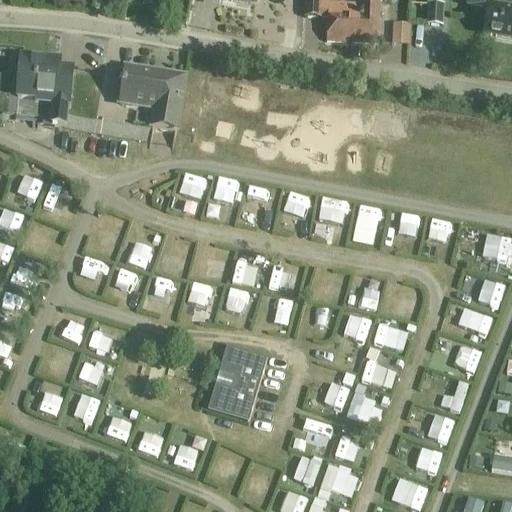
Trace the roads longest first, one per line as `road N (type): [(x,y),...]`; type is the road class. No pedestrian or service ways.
road 1 (unclassified): [(511,96),(0,20)]
road 2 (track): [(214,230),(407,271),(436,290),(436,309),(360,511)]
road 3 (track): [(149,328),(124,393),(268,445),(297,354),(189,337)]
